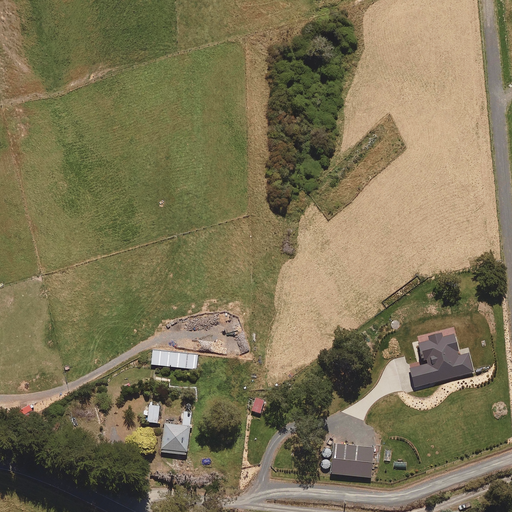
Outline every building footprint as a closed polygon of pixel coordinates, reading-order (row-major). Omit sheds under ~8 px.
[(444,339),(443,336),(430,339),(430,343),(418,346),(423,367),(411,370),(415,388),(474,373),(469,355),(460,357),(455,336),(444,339)] [(199,356),(153,352),(152,366),(197,371),(199,356)] [(265,403),(256,400),(253,412),(261,415),(265,403)] [(160,408),(150,407),(148,424),(158,425),(160,408)] [(163,453),(189,455),(192,413),(184,412),(183,427),(165,426),(163,453)] [(374,449),(334,446),(332,476),(372,479),(374,449)]
